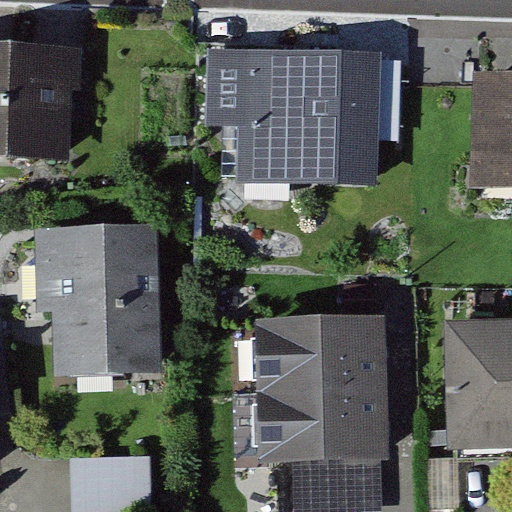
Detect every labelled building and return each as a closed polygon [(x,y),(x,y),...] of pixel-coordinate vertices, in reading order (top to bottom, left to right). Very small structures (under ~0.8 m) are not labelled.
[(91,65),(0,64),(0,174),(90,175),(91,65)] [(401,192),(401,68),(245,68),(246,192),(401,192)] [(511,92),(491,92),(491,211),(511,211),(511,92)] [(141,236),(33,243),(43,382),(150,374),(141,236)] [(382,462),(373,323),(249,332),(258,471),(382,462)] [(511,335),(466,339),(475,459),(511,456),(511,335)] [(73,511),(154,511),(151,455),(70,460),(73,511)]
